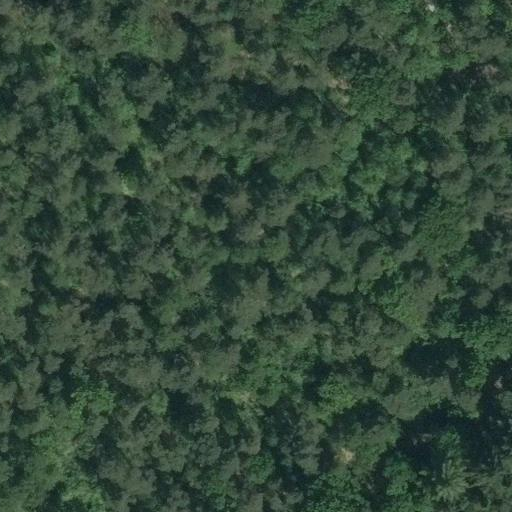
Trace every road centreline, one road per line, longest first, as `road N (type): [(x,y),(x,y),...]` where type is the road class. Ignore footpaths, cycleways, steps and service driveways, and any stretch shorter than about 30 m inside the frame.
road 1 (track): [(255,511),(511,381)]
road 2 (track): [(391,0),(456,51),(470,0)]
